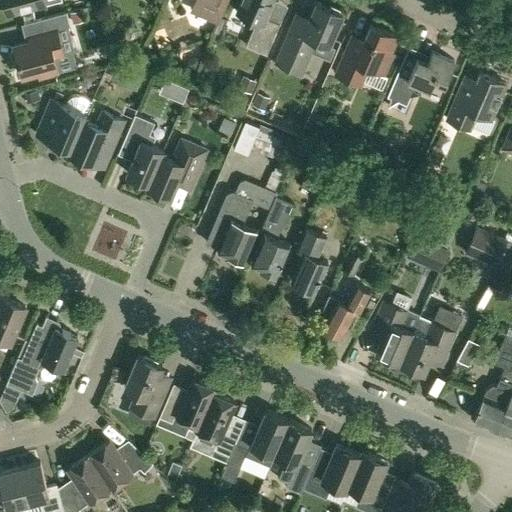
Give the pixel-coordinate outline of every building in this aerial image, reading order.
[(2,0),(6,13),(45,3),(44,0),(2,0)] [(194,0),(191,8),(219,20),(227,0),(194,0)] [(250,15),(248,21),(254,23),(246,44),(266,52),(280,21),(268,16),(266,11),(270,0),(240,0),(237,9),(250,15)] [(297,12),(293,19),(276,61),(301,71),(315,37),(328,43),(342,11),(316,0),(309,17),(297,12)] [(72,18),(73,22),(84,18),(81,7),(71,10),(69,10),(72,18)] [(31,39),(15,44),(23,75),(39,71),(40,76),(57,71),(75,66),(70,47),(73,47),(67,25),(70,24),(66,10),(41,17),(44,30),(29,34),(31,39)] [(348,42),(335,72),(360,82),(368,65),(384,71),(393,51),(390,50),(397,34),(371,23),(360,47),(348,42)] [(417,89),(419,83),(430,87),(434,77),(445,82),(455,59),(432,49),(427,60),(406,51),(393,80),(397,82),(387,104),(421,90),(417,89)] [(127,63),(117,59),(110,76),(120,80),(127,63)] [(458,90),(447,117),(468,126),(472,124),(488,132),(494,118),(491,116),(497,102),(502,100),(500,95),(506,81),(480,70),(477,78),(465,73),(458,90)] [(251,93),(257,79),(243,73),(237,87),(251,93)] [(179,83),(173,98),(181,100),(186,86),(179,83)] [(31,89),(24,90),(26,96),(27,100),(36,98),(40,96),(39,93),(38,87),(31,89)] [(257,105),(264,108),(270,95),(257,89),(251,102),(257,105)] [(52,98),(46,111),(37,133),(60,143),(61,140),(71,144),(72,144),(84,116),(85,116),(92,100),(80,95),(76,94),(72,95),(69,97),(67,100),(65,104),(52,98)] [(80,155),(92,161),(103,165),(123,118),(103,110),(97,122),(85,116),(84,116),(72,144),(71,144),(70,148),(81,152),(80,155)] [(162,151),(162,152),(164,148),(152,143),(156,135),(150,132),(155,120),(135,112),(125,136),(137,141),(138,145),(127,171),(148,180),(149,181),(162,151)] [(236,122),(225,117),(219,129),(230,134),(236,122)] [(323,127),(325,123),(320,121),(314,118),(310,127),(319,131),(321,132),(323,127)] [(259,124),(245,119),(233,147),(248,153),(251,146),(289,162),(298,139),(259,124)] [(511,121),(501,146),(511,150),(511,121)] [(175,181),(190,187),(207,147),(181,136),(173,156),(162,152),(162,151),(149,181),(148,180),(147,184),(169,194),(175,181)] [(383,151),(366,144),(360,157),(378,164),(383,151)] [(333,160),(314,152),(300,186),(319,194),(323,184),(333,159),(333,160)] [(333,159),(323,184),(367,203),(377,178),(333,159)] [(270,206),(276,192),(277,191),(245,177),(240,180),(235,191),(232,190),(227,192),(206,240),(218,245),(218,247),(243,258),(256,227),(242,221),(251,198),(270,206)] [(480,196),(486,182),(478,178),(472,192),(480,196)] [(289,240),(276,234),(283,218),(285,219),(293,199),(276,192),(270,206),(261,228),(264,229),(250,261),(262,266),(264,270),(270,273),(274,271),(276,272),(289,240)] [(507,234),(478,222),(467,248),(496,260),(507,234)] [(311,288),(314,290),(328,259),(317,254),(325,235),(305,226),(297,246),(304,249),(290,279),(300,283),(302,287),(307,290),(311,288)] [(417,232),(408,253),(439,266),(447,246),(417,232)] [(353,275),(364,255),(357,251),(351,248),(341,265),(340,268),(353,275)] [(322,309),(328,312),(322,323),(325,325),(326,328),(331,330),(334,329),(341,333),(356,306),(358,307),(368,288),(356,282),(346,301),(337,296),(329,292),(322,309)] [(0,336),(10,341),(25,305),(1,295),(0,297),(0,336)] [(408,309),(384,298),(371,328),(383,334),(376,350),(399,360),(413,328),(402,323),(408,309)] [(21,386),(33,391),(37,380),(35,375),(39,365),(48,362),(63,368),(78,334),(56,325),(59,319),(46,314),(42,323),(37,321),(21,356),(17,355),(6,380),(21,386)] [(423,370),(430,354),(442,359),(455,329),(419,314),(413,328),(399,360),(423,370)] [(480,345),(470,339),(464,350),(475,355),(480,345)] [(511,387),(511,344),(501,340),(492,362),(503,367),(497,382),(494,381),(486,388),(473,418),(495,427),(511,387)] [(171,374),(159,369),(162,363),(138,353),(124,385),(136,390),(130,404),(154,415),(171,374)] [(213,390),(214,391),(215,386),(193,377),(185,396),(182,397),(169,391),(159,415),(172,420),(175,413),(190,420),(184,434),(193,437),(197,428),(213,390)] [(6,380),(0,394),(0,396),(14,402),(21,386),(6,380)] [(511,387),(495,427),(511,434),(511,387)] [(235,400),(214,391),(213,390),(197,428),(218,437),(214,446),(230,453),(235,441),(241,427),(228,422),(227,419),(235,400)] [(269,463),(273,453),(288,417),(266,408),(250,443),(249,442),(248,446),(235,441),(230,453),(221,474),(234,480),(245,453),(269,463)] [(300,491),(303,486),(315,458),(301,452),(312,427),(288,417),(273,453),(286,458),(278,477),(288,481),(286,485),(300,491)] [(89,452),(111,486),(140,466),(144,471),(153,461),(132,441),(123,450),(119,446),(116,448),(110,438),(89,452)] [(360,453),(360,452),(337,442),(326,468),(313,463),(315,458),(303,486),(326,496),(332,481),(346,487),(348,484),(347,484),(360,453)] [(373,511),(378,511),(387,493),(388,490),(375,485),(386,459),(362,449),(360,452),(360,453),(347,484),(348,484),(361,489),(355,504),(373,511)] [(80,511),(79,507),(111,486),(89,452),(67,467),(74,476),(71,478),(73,485),(58,489),(64,511),(80,511)] [(166,474),(174,482),(182,463),(173,459),(166,474)] [(64,511),(58,489),(56,482),(47,484),(40,460),(19,465),(28,500),(39,497),(43,511),(49,510),(49,511),(64,511)] [(19,511),(17,503),(28,500),(19,465),(0,470),(0,479),(7,505),(0,506),(0,511),(19,511)] [(387,493),(378,511),(422,511),(436,480),(412,470),(400,498),(387,493)] [(205,511),(206,502),(195,502),(197,511),(205,511)]
